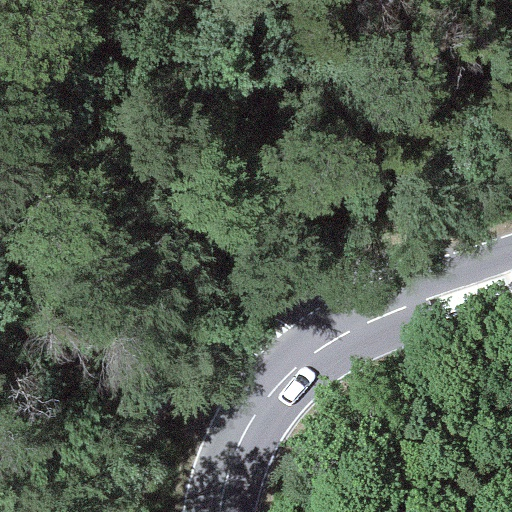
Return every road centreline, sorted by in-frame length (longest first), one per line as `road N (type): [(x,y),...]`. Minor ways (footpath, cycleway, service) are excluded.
road 1 (secondary): [(223,511),(246,434),(310,356),(348,332),(511,268)]
road 2 (track): [(77,511),(201,349),(229,328),(280,319),(310,356)]
